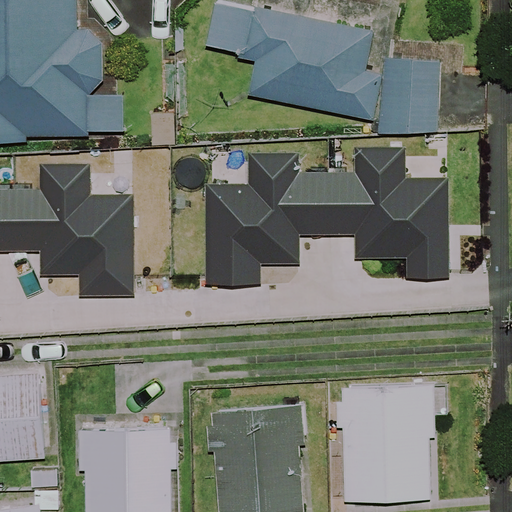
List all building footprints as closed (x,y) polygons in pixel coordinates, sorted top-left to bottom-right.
[(0,0),(0,140),(120,139),(119,95),(98,95),(97,32),(73,32),(72,0),(0,0)] [(293,9),(214,0),(210,0),(205,52),(253,58),(248,101),(377,116),(376,127),(433,133),(441,66),(360,56),(364,28),(292,19),(293,9)] [(286,175),(285,141),(156,145),(156,153),(119,154),(120,208),(262,204),(264,299),(338,297),(338,320),(401,318),(397,172),(286,175)] [(241,367),(192,366),(192,388),(241,389),(241,367)] [(0,460),(41,459),(38,373),(0,374),(0,460)] [(429,500),(429,444),(437,444),(437,383),(341,383),(341,400),(341,500),(429,500)] [(295,511),(298,415),(212,413),(209,511),(295,511)] [(169,511),(169,430),(80,431),(81,511),(169,511)]
